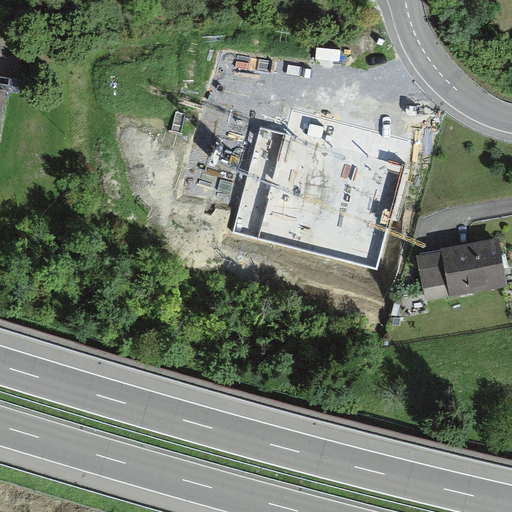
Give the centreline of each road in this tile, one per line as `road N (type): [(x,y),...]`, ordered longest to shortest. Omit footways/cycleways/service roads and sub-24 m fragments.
road 1 (motorway): [(511,504),(0,365)]
road 2 (motorway): [(0,427),(295,511)]
road 3 (residential): [(402,0),(414,39),(442,78),(511,115)]
